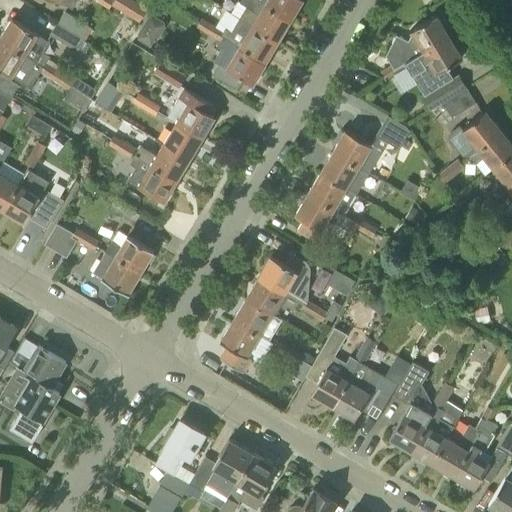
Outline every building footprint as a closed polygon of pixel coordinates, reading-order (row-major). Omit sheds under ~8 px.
[(57,0),(72,9),(77,0),(57,0)] [(111,0),(100,0),(99,2),(109,8),(112,4),(139,22),(147,9),(132,0),(114,0),(113,1),(111,0)] [(239,18),(278,41),(290,20),(256,0),(240,0),(239,3),(246,7),(239,18)] [(302,0),(256,0),(290,20),(302,0)] [(92,29),(64,11),(57,23),(81,39),(84,41),(92,29)] [(163,22),(150,13),(137,34),(139,40),(149,47),(156,38),(159,36),(165,27),(163,22)] [(396,35),(385,56),(391,65),(392,65),(396,73),(406,67),(407,66),(405,63),(449,36),(437,15),(410,31),(412,33),(408,41),(396,35)] [(0,37),(0,41),(35,64),(49,42),(39,35),(12,18),(0,37)] [(225,28),(222,32),(220,36),(265,62),(278,41),(239,18),(232,31),(225,28)] [(197,26),(207,33),(211,25),(201,19),(197,26)] [(57,23),(49,34),(70,47),(76,47),(81,39),(57,23)] [(237,89),(243,79),(252,84),(265,62),(220,36),(222,32),(211,25),(207,33),(220,41),(216,46),(220,49),(213,61),(218,64),(212,74),(237,89)] [(453,78),(447,67),(462,58),(449,36),(405,63),(407,66),(406,67),(423,96),(421,97),(429,111),(466,88),(458,75),(453,78)] [(0,70),(12,78),(12,77),(31,89),(39,77),(37,76),(40,72),(51,79),(56,72),(45,65),(43,69),(35,64),(0,41),(0,70)] [(186,75),(161,60),(154,73),(178,88),(186,75)] [(56,72),(51,79),(68,90),(70,86),(91,99),(96,90),(75,77),(76,76),(58,64),(58,65),(59,66),(56,72)] [(385,79),(396,73),(392,65),(391,65),(380,72),(385,79)] [(108,80),(117,86),(123,77),(114,71),(108,80)] [(0,73),(0,88),(12,96),(19,85),(0,73)] [(166,118),(175,123),(201,138),(214,116),(206,111),(210,104),(183,87),(178,97),(166,118)] [(0,115),(12,96),(0,88),(0,115)] [(132,103),(144,109),(147,101),(137,96),(132,103)] [(144,109),(154,115),(159,108),(147,101),(144,109)] [(468,157),(469,157),(502,131),(485,110),(462,129),(459,125),(449,133),(448,139),(462,156),(468,157)] [(387,115),(376,135),(399,148),(409,130),(404,124),(387,115)] [(79,134),(85,124),(78,119),(72,130),(79,134)] [(163,144),(189,159),(201,138),(175,123),(163,144)] [(46,138),(51,128),(45,124),(39,133),(46,138)] [(332,151),(368,173),(381,150),(345,129),(332,151)] [(511,154),(511,143),(502,131),(469,157),(475,164),(483,157),(493,169),(511,154)] [(109,144),(120,151),(124,144),(113,137),(109,144)] [(40,157),(47,145),(39,141),(33,152),(40,157)] [(130,157),(134,150),(124,144),(120,151),(130,157)] [(177,180),(189,159),(163,144),(156,155),(140,145),(135,155),(177,180)] [(347,188),(355,193),(356,194),(368,173),(332,151),(320,172),(347,188)] [(33,152),(26,162),(34,167),(40,157),(33,152)] [(508,188),(511,184),(511,154),(493,169),(508,188)] [(177,180),(135,155),(129,164),(135,167),(128,180),(137,186),(164,202),(177,180)] [(454,174),(463,166),(458,159),(449,167),(454,174)] [(444,182),(454,174),(449,167),(439,175),(444,182)] [(19,183),(0,171),(0,208),(3,210),(19,183)] [(342,215),(355,193),(347,188),(320,172),(307,193),(342,215)] [(40,196),(19,183),(3,210),(24,223),(40,196)] [(297,229),(315,240),(321,231),(322,231),(329,220),(347,230),(350,225),(360,230),(365,222),(354,216),(352,220),(342,215),(307,193),(294,215),(303,220),(297,229)] [(485,212),(495,204),(489,197),(479,205),(485,212)] [(108,208),(133,224),(140,214),(114,198),(108,208)] [(53,220),(58,204),(42,199),(37,214),(53,220)] [(420,225),(426,214),(412,205),(405,216),(420,225)] [(475,220),(485,212),(479,205),(469,213),(475,220)] [(365,222),(360,230),(371,236),(374,233),(376,228),(365,222)] [(44,244),(67,258),(77,240),(72,237),(73,234),(57,224),(44,244)] [(72,237),(77,240),(84,244),(88,236),(76,229),(73,234),(72,237)] [(118,229),(111,241),(105,251),(114,256),(141,272),(154,251),(118,229)] [(94,249),(98,241),(88,236),(84,244),(94,249)] [(141,272),(114,256),(105,251),(92,273),(101,278),(128,294),(141,272)] [(287,263),(286,265),(270,256),(257,277),(284,293),(302,304),(300,308),(311,314),(316,306),(305,299),(307,274),(307,270),(306,267),(305,265),(303,263),(301,261),(298,260),(295,260),(292,260),(289,261),(287,263)] [(349,290),(355,278),(337,269),(331,281),(349,290)] [(257,277),(245,298),(272,314),(284,293),(257,277)] [(388,280),(378,295),(391,303),(401,288),(388,280)] [(259,335),(272,314),(245,298),(232,319),(259,335)] [(332,321),(339,307),(331,303),(326,312),(327,313),(325,317),(332,321)] [(325,317),(327,313),(326,312),(316,306),(311,314),(323,320),(325,317)] [(473,312),(475,321),(485,319),(483,310),(473,312)] [(0,357),(6,345),(16,327),(0,317),(0,357)] [(219,341),(227,345),(219,358),(242,372),(251,357),(247,355),(259,335),(232,319),(219,341)] [(334,327),(324,344),(321,349),(334,356),(346,334),(335,327),(334,327)] [(375,341),(371,339),(368,337),(361,348),(369,353),(375,341)] [(24,371),(37,347),(25,340),(12,364),(19,368),(24,371)] [(275,349),(286,356),(291,348),(280,341),(275,349)] [(20,407),(22,408),(10,428),(32,441),(37,434),(44,423),(42,422),(65,384),(56,379),(66,362),(38,345),(37,347),(24,371),(19,368),(0,399),(18,410),(20,407)] [(12,350),(5,347),(0,357),(0,365),(3,367),(12,350)] [(291,348),(286,356),(297,362),(300,359),(302,354),(291,348)] [(355,358),(359,361),(333,406),(355,419),(361,410),(377,420),(392,395),(398,383),(364,363),(369,353),(361,348),(355,358)] [(349,356),(339,373),(327,367),(318,383),(317,383),(311,394),(333,406),(359,361),(355,358),(355,359),(349,356)] [(406,370),(398,383),(392,395),(408,405),(421,384),(429,371),(411,361),(406,370)] [(439,394),(446,398),(453,387),(445,383),(439,394)] [(431,463),(456,419),(440,409),(446,398),(439,394),(432,404),(436,407),(430,417),(411,451),(431,463)] [(411,451),(430,417),(408,405),(404,412),(389,439),(411,451)] [(489,422),(490,420),(495,412),(487,406),(481,418),(489,422)] [(456,419),(431,463),(452,476),(478,431),(474,428),(475,427),(468,424),(457,444),(447,437),(462,411),(461,411),(456,419)] [(475,489),(482,476),(490,481),(507,453),(511,456),(511,424),(510,423),(488,460),(482,457),(495,435),(492,433),(497,424),(490,420),(489,422),(481,418),(475,427),(474,428),(478,431),(452,476),(475,489)] [(154,464),(167,471),(159,484),(181,497),(188,484),(188,483),(175,475),(180,466),(177,464),(181,456),(190,460),(205,434),(180,419),(172,433),(167,431),(161,442),(165,444),(159,456),(154,464)] [(229,438),(215,462),(204,456),(188,483),(188,484),(202,492),(206,485),(227,498),(254,453),(229,438)] [(277,466),(273,464),(273,462),(267,459),(265,459),(254,453),(227,498),(218,511),(233,511),(240,500),(256,509),(264,496),(261,495),(277,466)] [(511,511),(511,481),(505,477),(487,505),(498,511),(511,511)] [(329,511),(336,501),(332,499),(334,497),(326,492),(324,494),(313,488),(302,506),(299,505),(295,505),(292,506),(289,508),(287,510),(285,511),(329,511)]
